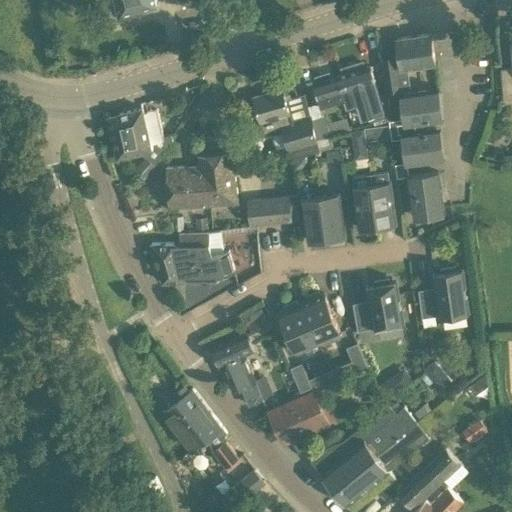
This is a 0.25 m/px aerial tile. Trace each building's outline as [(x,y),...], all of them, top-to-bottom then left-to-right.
[(113,0),(118,17),(158,6),(156,0),(113,0)] [(511,27),(511,40),(511,67),(502,68),(504,101),(511,100),(511,27)] [(432,33),(398,38),(400,56),(383,58),(387,91),(401,89),(398,67),(436,62),(432,33)] [(343,73),(339,74),(345,97),(346,97),(348,105),(352,117),(362,114),(363,116),(373,113),(375,122),(388,119),(391,118),(389,102),(387,93),(379,95),(370,65),(366,66),(364,60),(341,67),(343,73)] [(330,71),(315,75),(317,81),(315,82),(322,104),(345,97),(339,74),(332,76),(330,71)] [(284,128),(289,145),(293,157),(295,156),(319,150),(316,138),(311,118),(293,123),(286,98),(290,97),(287,86),(282,88),(282,87),(254,95),(265,133),(284,128)] [(435,88),(400,93),(404,123),(439,118),(435,88)] [(141,152),(147,157),(155,164),(172,139),(170,134),(163,136),(155,108),(145,110),(144,106),(123,112),(135,151),(141,150),(141,152)] [(135,151),(123,112),(108,116),(119,155),(135,151)] [(326,114),(311,118),(316,138),(331,134),(326,114)] [(403,118),(389,120),(390,129),(397,128),(397,124),(404,123),(403,118)] [(365,127),(367,140),(389,137),(388,124),(365,127)] [(248,126),(237,128),(242,149),(253,146),(248,126)] [(365,143),(362,127),(351,129),(353,145),(365,143)] [(390,129),(391,139),(402,137),(402,132),(398,133),(397,128),(390,129)] [(407,162),(441,157),(437,128),(402,132),(402,137),(405,162),(407,162)] [(339,150),(327,151),(328,159),(340,158),(339,150)] [(207,172),(211,203),(238,201),(232,151),(198,154),(199,164),(202,173),(207,172)] [(306,161),(306,155),(295,156),(296,167),(303,166),(306,161)] [(157,166),(155,164),(147,157),(135,172),(145,180),(157,166)] [(408,174),(407,162),(405,162),(397,163),(398,176),(408,174)] [(202,173),(199,164),(167,167),(171,207),(211,203),(207,172),(202,173)] [(408,174),(414,212),(444,208),(439,170),(408,174)] [(378,225),(371,174),(354,176),(355,186),(354,186),(360,227),(378,225)] [(378,225),(396,222),(390,181),(373,183),(372,174),(371,174),(378,225)] [(339,193),(322,195),(327,237),(345,234),(339,193)] [(249,199),(251,224),(296,221),(293,195),(249,199)] [(327,237),(322,195),(304,198),(310,239),(327,237)] [(182,216),(173,216),(173,231),(183,231),(182,216)] [(196,218),(197,230),(209,229),(208,217),(196,218)] [(222,229),(210,229),(209,229),(197,230),(184,231),(184,243),(175,244),(184,278),(219,276),(219,274),(234,270),(229,249),(226,250),(222,229)] [(175,244),(175,242),(153,242),(164,281),(185,281),(184,278),(175,244)] [(468,310),(462,268),(435,272),(436,286),(419,289),(422,316),(468,310)] [(403,321),(396,280),(368,285),(371,299),(353,302),(358,329),(403,321)] [(304,296),(306,301),(302,302),(319,342),(322,340),(324,344),(339,338),(338,334),(341,332),(325,292),(320,294),(319,290),(304,296)] [(302,302),(298,304),(297,299),(282,306),(284,310),(281,311),(298,351),(319,342),(302,302)] [(244,314),(251,331),(268,324),(261,307),(244,314)] [(256,350),(248,332),(213,347),(220,362),(225,360),(237,388),(242,385),(250,403),(264,397),(256,379),(245,355),(256,350)] [(347,347),(358,372),(369,367),(359,342),(347,347)] [(442,390),(452,382),(435,360),(425,369),(442,390)] [(304,366),(293,371),(304,395),(315,390),(304,366)] [(467,384),(476,395),(487,385),(484,371),(467,384)] [(391,377),(380,384),(388,397),(399,389),(391,377)] [(193,388),(191,390),(186,384),(174,393),(178,399),(178,400),(188,413),(205,434),(207,437),(208,438),(214,450),(213,451),(227,469),(228,467),(233,474),(244,465),(240,459),(241,458),(227,440),(229,439),(225,434),(228,433),(193,388)] [(341,415),(333,398),(321,403),(315,390),(304,395),(271,410),(285,441),(341,415)] [(454,404),(448,396),(434,407),(440,415),(454,404)] [(184,456),(195,470),(205,462),(207,463),(209,463),(211,463),(213,461),(213,459),(213,457),(212,455),(210,454),(208,454),(207,454),(200,444),(208,438),(207,437),(205,434),(188,413),(178,400),(178,399),(164,411),(193,449),(184,456)] [(390,403),(344,439),(328,444),(311,458),(335,486),(418,420),(405,405),(397,412),(390,403)] [(344,416),(350,424),(364,415),(357,406),(344,416)] [(480,418),(463,430),(471,441),(488,429),(480,418)] [(395,475),(390,468),(430,436),(418,420),(335,486),(347,502),(355,508),(395,475)] [(414,505),(462,460),(447,444),(399,489),(414,505)] [(239,504),(266,481),(255,467),(227,491),(239,504)] [(453,511),(464,500),(448,485),(432,502),(427,498),(413,511),(453,511)] [(226,511),(213,494),(202,502),(209,511),(226,511)] [(255,511),(261,511),(265,508),(259,501),(251,508),(255,511)]
